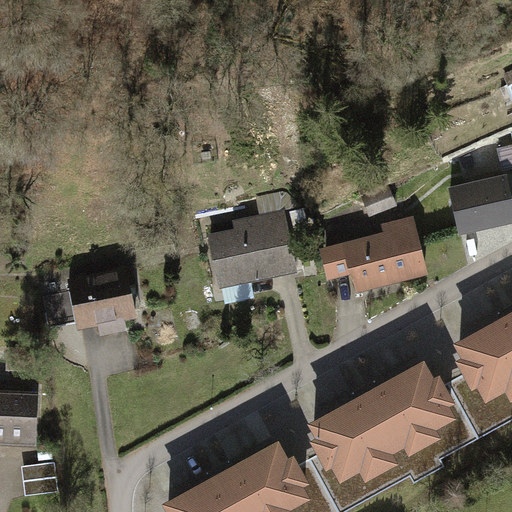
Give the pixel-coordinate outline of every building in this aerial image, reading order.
[(511,194),(507,174),(448,187),(459,234),(511,222),(511,194)] [(234,229),(207,234),(218,289),(298,273),(285,209),(232,219),(234,229)] [(430,275),(414,215),(378,224),(380,232),(317,248),(326,282),(352,275),(357,293),(430,275)] [(133,317),(124,271),(60,283),(69,329),(133,317)] [(461,360),(456,363),(472,391),(476,389),(485,404),(505,393),(510,403),(511,402),(511,312),(453,346),(461,360)] [(316,440),(310,443),(326,471),(331,469),(339,484),(359,473),(365,483),(398,464),(393,456),(404,450),(408,458),(442,439),(437,430),(456,419),(449,407),(455,404),(439,375),(434,378),(424,360),(308,425),(316,440)] [(33,393),(0,392),(0,446),(31,447),(33,393)] [(165,511),(292,511),(291,511),(311,500),(304,487),(309,484),(293,455),(288,458),(278,441),(162,506),(165,511)] [(51,463),(15,468),(20,498),(56,493),(51,463)]
